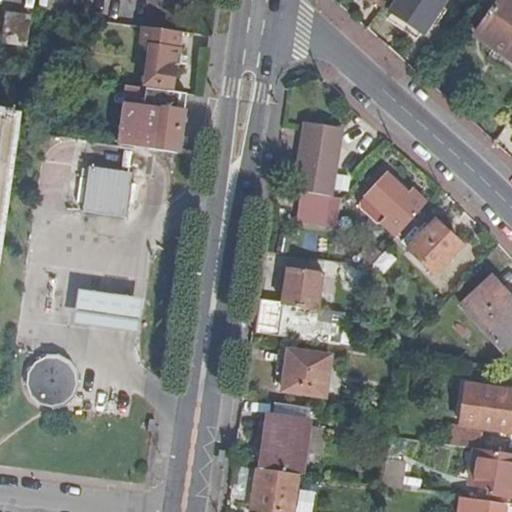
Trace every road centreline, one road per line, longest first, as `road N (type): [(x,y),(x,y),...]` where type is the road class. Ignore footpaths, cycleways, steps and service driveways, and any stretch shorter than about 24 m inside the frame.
road 1 (secondary): [(184,511),(257,19)]
road 2 (unknown): [(197,418),(68,341),(54,325),(52,281),(68,253),(147,212),(175,206),(227,216)]
road 3 (tertiary): [(511,211),(381,90),(304,36),(257,19)]
road 4 (residential): [(155,511),(0,490)]
